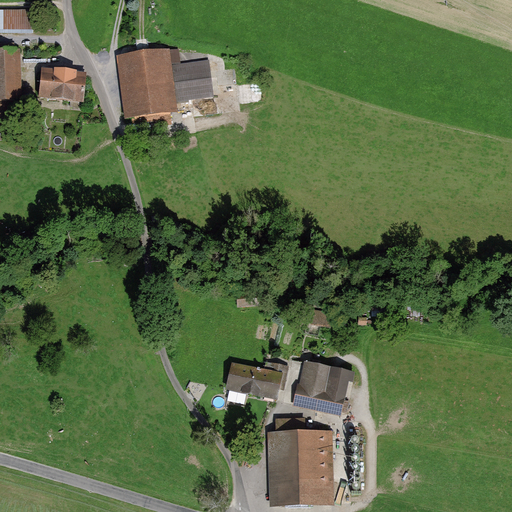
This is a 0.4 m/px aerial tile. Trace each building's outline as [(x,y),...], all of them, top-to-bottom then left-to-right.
[(169,0),(150,0),(150,12),(169,12),(169,0)] [(33,11),(0,10),(0,30),(33,31),(33,11)] [(18,51),(0,51),(0,112),(15,112),(14,100),(19,100),(18,51)] [(166,53),(117,58),(123,120),(171,115),(166,53)] [(210,60),(176,65),(181,102),(216,97),(210,60)] [(84,74),(37,68),(34,96),(81,101),(84,74)] [(313,324),(329,327),(331,319),(315,315),(313,324)] [(369,318),(360,318),(360,327),(369,327),(369,318)] [(340,416),(347,383),(332,380),(335,367),(303,360),(293,406),(340,416)] [(276,400),(281,375),(229,365),(225,390),(276,400)] [(334,505),(332,432),(268,433),(269,506),(334,505)]
